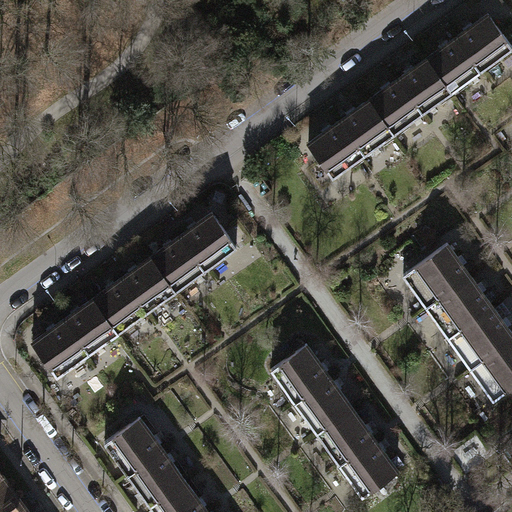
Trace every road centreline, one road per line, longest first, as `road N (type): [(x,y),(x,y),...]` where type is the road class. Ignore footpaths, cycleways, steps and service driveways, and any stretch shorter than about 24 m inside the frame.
road 1 (residential): [(417,0),(0,302)]
road 2 (residential): [(0,385),(90,511)]
